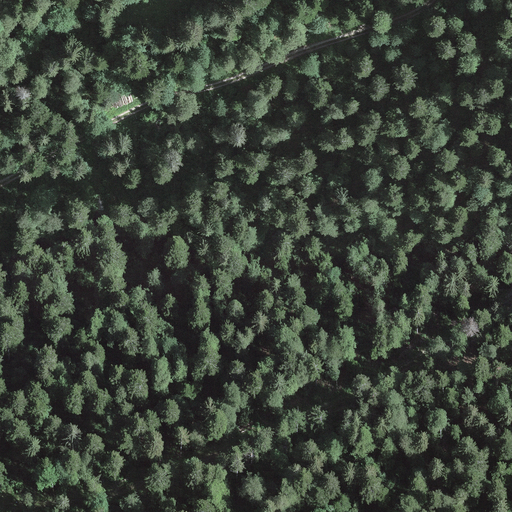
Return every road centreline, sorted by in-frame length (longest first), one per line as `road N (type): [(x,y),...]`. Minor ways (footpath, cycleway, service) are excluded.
road 1 (track): [(0,505),(120,490),(366,392),(511,298)]
road 2 (track): [(0,183),(147,104),(433,0)]
